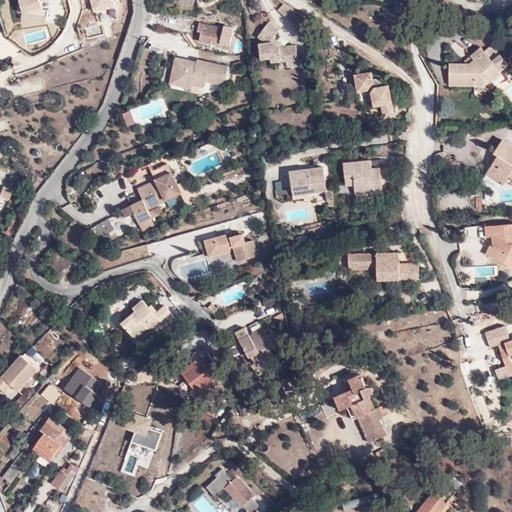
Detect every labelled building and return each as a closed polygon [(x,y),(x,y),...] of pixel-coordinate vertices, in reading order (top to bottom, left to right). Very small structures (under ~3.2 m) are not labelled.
[(46,0),(18,0),(22,13),(20,19),(45,24),(48,9),(42,9),(40,3),(46,0)] [(114,8),(112,0),(89,0),(93,13),(114,8)] [(299,17),(277,5),(273,11),(290,25),(299,17)] [(281,60),(281,68),(294,66),(292,44),(283,44),(272,36),(276,29),(263,21),(254,34),(256,56),(267,55),(268,61),(281,60)] [(223,28),(198,23),(196,32),(200,33),(198,42),(229,49),(234,27),(224,25),(223,28)] [(462,57),(466,53),(455,42),(451,46),(462,57)] [(481,51),(496,71),(504,65),(489,44),(481,51)] [(483,93),(491,86),(501,78),(496,71),(481,51),(479,48),(468,56),(474,62),(468,70),(466,69),(464,71),(461,69),(446,71),(447,94),(483,93)] [(468,56),(461,69),(464,71),(466,69),(468,70),(474,62),(468,56)] [(196,62),(176,57),(171,83),(192,87),(191,92),(202,94),(205,83),(226,87),(230,65),(197,58),(196,62)] [(244,64),(242,59),(235,61),(237,67),(244,64)] [(369,85),(369,77),(352,78),(353,95),(365,95),(367,113),(388,111),(387,92),(382,92),(382,84),(369,85)] [(501,78),(491,86),(497,91),(506,83),(501,78)] [(123,115),(128,127),(135,124),(131,112),(123,115)] [(181,121),(183,130),(195,125),(193,117),(181,121)] [(210,130),(206,121),(197,124),(200,134),(210,130)] [(471,179),(488,190),(494,182),(503,189),(510,180),(508,177),(511,171),(511,158),(491,145),(480,158),(484,161),(471,179)] [(372,161),(373,169),(384,167),(383,159),(372,161)] [(365,162),(338,165),(340,188),(350,187),(351,198),(377,195),(375,170),(366,171),(365,162)] [(302,172),(284,174),(286,191),(286,198),(319,194),(318,180),(317,175),(304,176),(302,176),(302,172)] [(139,189),(144,200),(148,209),(179,195),(183,204),(196,198),(189,181),(176,187),(171,175),(139,189)] [(286,198),(286,191),(270,193),(271,203),(287,201),(286,198)] [(148,209),(144,200),(121,210),(125,218),(133,215),(141,234),(156,228),(148,209)] [(462,218),(469,218),(470,201),(462,201),(462,218)] [(115,230),(109,219),(90,229),(97,240),(115,230)] [(414,219),(408,221),(413,234),(419,231),(414,219)] [(500,268),(506,251),(501,249),(500,240),(505,240),(504,229),(473,233),(474,244),(484,244),(486,254),(477,251),(472,263),(498,273),(500,268)] [(237,249),(239,258),(254,254),(252,247),(257,246),(254,236),(250,237),(248,231),(232,235),(231,231),(202,238),(207,257),(237,249)] [(240,264),(237,249),(207,257),(210,271),(240,264)] [(511,257),(511,253),(506,251),(500,268),(507,271),(511,257)] [(394,256),(343,257),(344,273),(371,272),(371,282),(414,281),(413,265),(394,266),(394,256)] [(213,301),(210,305),(218,312),(223,305),(220,303),(218,305),(213,301)] [(163,327),(156,318),(150,312),(146,315),(140,308),(130,316),(133,320),(120,330),(133,346),(144,336),(148,340),(163,327)] [(165,310),(156,318),(163,327),(173,319),(165,310)] [(240,339),(251,333),(247,326),(236,333),(240,339)] [(262,326),(251,333),(240,339),(252,361),(275,347),(262,326)] [(45,358),(65,341),(53,327),(33,344),(45,358)] [(504,328),(486,332),(489,347),(507,343),(504,328)] [(511,372),(511,341),(494,349),(504,375),(511,372)] [(0,374),(0,387),(5,393),(12,385),(18,390),(37,370),(22,356),(2,376),(0,374)] [(195,367),(180,378),(196,402),(223,384),(206,359),(195,367)] [(175,371),(180,378),(195,367),(191,360),(175,371)] [(439,372),(442,379),(455,374),(452,366),(439,372)] [(36,388),(31,384),(13,404),(18,408),(36,388)] [(13,388),(6,392),(11,399),(17,394),(13,388)] [(339,422),(358,457),(375,450),(367,434),(362,425),(355,414),(358,409),(357,406),(354,404),(351,404),(343,393),(332,398),(330,395),(327,398),(334,411),(322,417),(328,428),(335,424),(339,422)] [(138,465),(150,469),(160,433),(150,429),(153,420),(132,413),(126,432),(133,434),(122,472),(135,476),(138,465)] [(50,417),(40,431),(44,434),(38,443),(25,434),(17,445),(27,453),(31,447),(38,453),(34,459),(44,466),(49,459),(51,460),(58,452),(62,454),(70,444),(62,438),(67,429),(50,417)] [(354,460),(358,457),(339,422),(335,424),(354,460)] [(362,425),(367,434),(371,431),(365,423),(362,425)] [(28,457),(19,450),(1,476),(11,482),(28,457)] [(72,476),(78,479),(85,468),(73,460),(64,471),(60,468),(50,481),(62,489),(72,476)] [(255,493),(239,475),(235,478),(224,466),(217,472),(219,474),(208,484),(217,494),(228,484),(250,509),(246,511),(261,511),(258,508),(262,505),(253,495),(255,493)] [(68,494),(78,479),(72,476),(62,489),(68,494)] [(431,511),(435,507),(422,499),(413,511),(431,511)]
